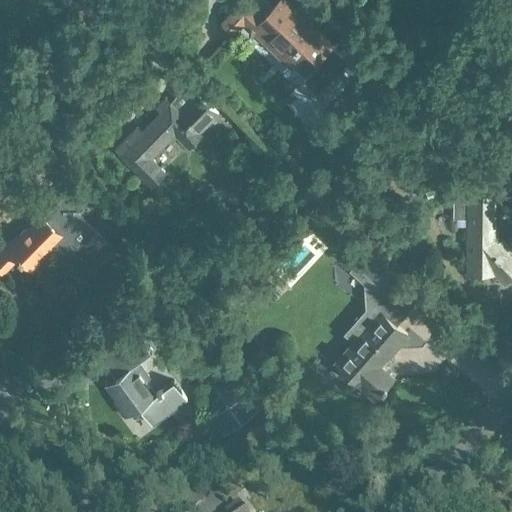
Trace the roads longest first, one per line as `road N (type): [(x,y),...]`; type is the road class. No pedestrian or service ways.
road 1 (residential): [(0,136),(134,0)]
road 2 (residential): [(405,511),(511,392)]
road 3 (unclassified): [(73,511),(0,410)]
